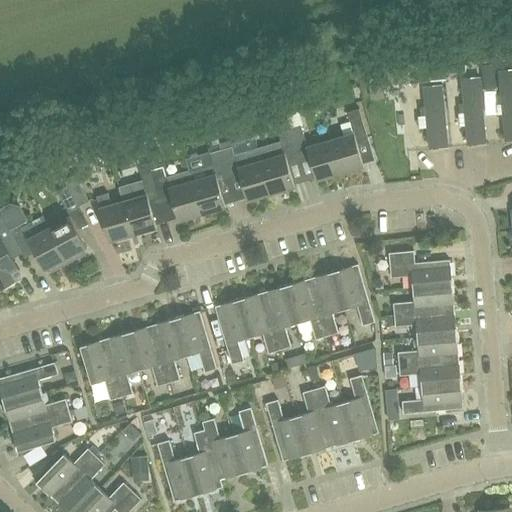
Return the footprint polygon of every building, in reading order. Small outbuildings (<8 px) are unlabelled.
[(511,45),(479,49),(480,62),(511,59),(511,45)] [(443,61),(442,61),(444,74),(465,72),(464,64),(466,64),(465,59),(443,61)] [(494,64),(481,65),(483,89),(496,88),(494,64)] [(429,69),(408,71),(409,83),(430,81),(429,69)] [(502,142),(511,141),(511,71),(498,72),(502,142)] [(465,146),(487,145),(482,80),(460,82),(465,146)] [(423,90),(427,149),(448,147),(443,89),(423,90)] [(344,136),(330,140),(340,174),(363,167),(362,165),(356,141),(367,138),(358,109),(348,112),(350,121),(354,133),(344,136)] [(300,126),(289,129),(298,159),(309,155),(316,181),(340,174),(330,140),(306,147),(300,126)] [(281,141),(257,148),(270,194),(294,187),(287,162),(298,159),(289,129),(279,132),(281,141)] [(232,146),(220,149),(228,178),(239,175),(247,201),(270,194),(257,148),(235,155),(232,146)] [(213,164),(188,171),(201,215),(225,208),(217,181),(228,178),(220,149),(209,152),(213,164)] [(142,179),(118,187),(122,202),(132,235),(156,228),(148,202),(159,198),(151,170),(149,163),(138,166),(142,179)] [(162,166),(151,170),(159,198),(170,195),(178,222),(201,215),(188,171),(166,177),(162,166)] [(75,174),(66,179),(68,185),(79,205),(89,200),(75,174)] [(68,185),(56,191),(67,212),(79,205),(68,185)] [(108,193),(95,196),(99,209),(109,242),(132,235),(122,202),(111,205),(108,193)] [(8,207),(0,211),(0,213),(18,249),(29,243),(35,253),(44,270),(48,268),(50,272),(67,263),(49,228),(43,218),(27,226),(19,211),(8,207)] [(0,289),(21,278),(8,254),(18,249),(0,213),(0,289)] [(70,217),(49,228),(67,263),(84,254),(82,250),(86,248),(77,230),(70,217)] [(413,251),(388,253),(390,278),(411,276),(412,289),(451,285),(449,260),(414,263),(413,251)] [(357,265),(333,272),(344,309),(356,306),(362,326),(374,322),(368,302),(357,265)] [(333,272),(309,279),(326,336),(338,333),(332,313),(344,309),(333,272)] [(309,279),(286,286),(297,323),(309,320),(315,340),(326,336),(309,279)] [(414,302),(393,304),(394,315),(454,310),(451,285),(412,289),(414,302)] [(286,286),(262,293),(279,350),(290,347),(284,327),(297,323),(286,286)] [(262,293),(238,300),(249,337),(262,334),(268,354),(279,350),(262,293)] [(238,300),(214,307),(225,344),(231,365),(243,361),(237,341),(249,337),(238,300)] [(454,310),(394,315),(395,327),(416,325),(417,338),(456,335),(454,310)] [(199,312),(175,319),(186,356),(198,352),(204,373),(216,369),(210,349),(199,312)] [(175,319),(151,326),(168,383),(179,380),(173,360),(186,356),(175,319)] [(151,326),(127,333),(139,370),(151,366),(157,387),(168,383),(151,326)] [(127,333),(104,340),(121,397),(132,394),(126,374),(139,370),(127,333)] [(418,351),(397,353),(398,365),(458,359),(456,335),(417,338),(418,351)] [(104,340),(80,347),(91,384),(104,380),(110,401),(121,397),(104,340)] [(369,370),(378,370),(377,349),(376,349),(364,352),(369,370)] [(392,352),(383,352),(384,365),(393,364),(392,352)] [(295,357),(286,360),(288,369),(293,367),(298,366),(295,357)] [(458,359),(398,365),(399,376),(420,374),(421,387),(460,384),(458,359)] [(34,369),(0,378),(0,392),(3,404),(41,393),(37,381),(58,375),(54,363),(34,369)] [(279,363),(272,365),(274,373),(282,371),(279,363)] [(393,364),(384,365),(385,377),(395,376),(394,364),(393,364)] [(312,367),(308,368),(312,383),(320,380),(316,366),(312,367)] [(232,369),(225,371),(228,383),(236,381),(232,369)] [(74,371),(63,374),(66,385),(78,382),(74,371)] [(284,375),(272,378),(275,388),(287,385),(284,375)] [(355,400),(343,403),(354,441),(378,434),(367,396),(361,376),(349,380),(355,400)] [(423,400),(402,402),(403,414),(424,412),(463,409),(460,384),(421,387),(423,400)] [(325,387),(314,390),(330,448),(354,441),(343,403),(330,407),(325,387)] [(308,413),(296,417),(307,455),(330,448),(314,390),(302,393),(308,413)] [(41,393),(3,404),(10,428),(68,411),(65,399),(45,405),(41,393)] [(278,400),(266,404),(272,424),(282,461),(307,455),(296,417),(284,420),(278,400)] [(122,401),(114,403),(117,414),(125,412),(122,401)] [(399,418),(398,403),(387,404),(389,419),(399,418)] [(84,406),(70,410),(71,414),(75,413),(77,420),(87,417),(84,406)] [(244,432),(232,435),(243,473),(267,466),(256,428),(250,408),(238,412),(244,432)] [(68,411),(10,428),(17,452),(55,441),(51,428),(71,422),(68,411)] [(157,433),(153,419),(144,422),(148,436),(157,433)] [(214,419),(202,422),(204,430),(218,480),(243,473),(232,435),(219,439),(214,419)] [(129,422),(122,430),(133,441),(140,433),(129,422)] [(199,453),(186,457),(197,495),(221,488),(218,480),(204,430),(193,433),(197,445),(199,453)] [(169,440),(157,444),(162,464),(173,502),(197,495),(186,457),(174,460),(169,440)] [(62,456),(36,482),(54,500),(94,460),(86,451),(72,465),(62,456)] [(146,456),(131,457),(133,473),(147,472),(146,456)] [(94,460),(54,500),(65,511),(77,511),(98,491),(89,483),(104,469),(94,460)] [(98,491),(77,511),(129,511),(138,504),(121,487),(107,501),(98,491)]
